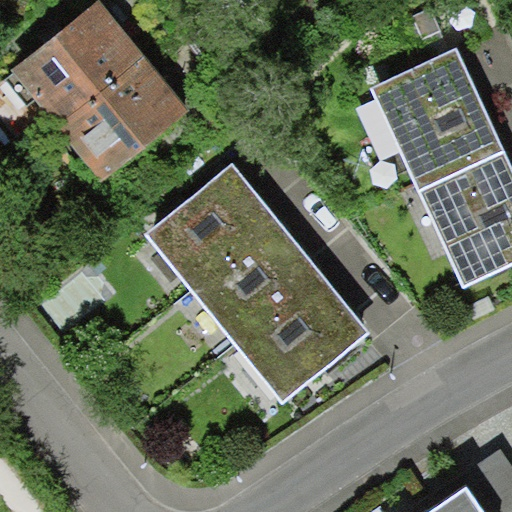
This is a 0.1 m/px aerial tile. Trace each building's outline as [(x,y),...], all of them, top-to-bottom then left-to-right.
[(27,73),(63,117),(137,57),(93,3),(62,29),(55,19),(38,33),(45,42),(19,63),(27,73)] [(379,85),(423,181),(495,147),(486,127),(451,52),(379,85)] [(180,110),(137,57),(63,117),(71,128),(106,170),(180,110)] [(511,182),(495,147),(423,181),(468,277),(511,256),(511,182)] [(251,195),(229,167),(153,229),(197,283),(273,222),(251,195)] [(295,250),(273,222),(197,283),(241,337),(316,276),(295,250)] [(316,276),(241,337),(285,392),(361,330),(341,306),(316,276)] [(498,511),(484,490),(450,511),(498,511)]
